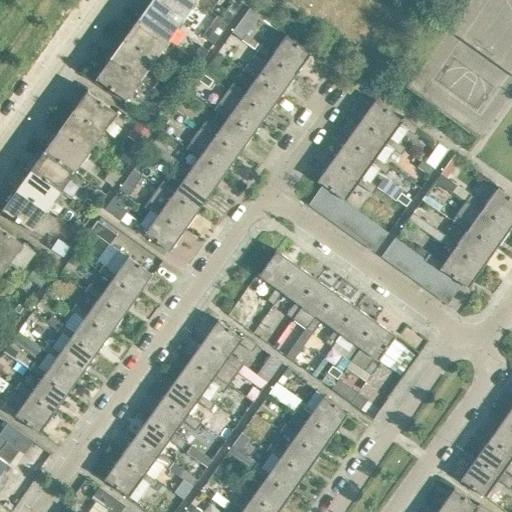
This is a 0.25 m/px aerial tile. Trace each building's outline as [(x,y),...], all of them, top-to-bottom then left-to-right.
[(184,20),(155,0),(152,0),(139,18),(169,40),(184,20)] [(198,0),(197,0),(155,0),(184,20),(198,0)] [(217,0),(197,0),(198,0),(211,9),(217,0)] [(228,23),(242,3),(237,0),(233,0),(220,18),(228,23)] [(261,15),(260,15),(250,8),(232,32),(240,38),(243,40),(247,35),(248,34),(261,15)] [(169,40),(139,18),(125,39),(155,60),(169,40)] [(309,52),(302,47),(288,37),(289,36),(288,36),(287,35),(274,53),(261,44),(256,51),(269,60),(271,57),(296,74),(312,53),(311,52),(310,51),(309,52)] [(162,75),(153,64),(155,60),(125,39),(110,59),(141,80),(152,89),(162,75)] [(192,59),(200,64),(209,51),(201,46),(192,59)] [(296,74),(271,57),(269,60),(263,68),(254,62),(251,66),(247,63),(242,71),(255,80),(257,76),(282,94),(296,74)] [(141,80),(110,59),(96,79),(97,79),(98,78),(126,99),(125,100),(126,100),(141,80)] [(214,80),(204,74),(199,80),(209,87),(214,80)] [(282,94),(257,76),(255,80),(246,92),(233,83),(228,90),(241,99),(243,96),(268,113),(282,94)] [(88,90),(74,110),(104,131),(119,111),(118,110),(117,111),(89,91),(89,90),(88,90)] [(268,113),(243,96),(241,99),(228,90),(219,102),(214,110),(227,119),(230,115),(254,133),(268,113)] [(420,128),(404,117),(403,118),(376,100),(376,99),(361,120),(389,141),(391,137),(399,143),(408,130),(415,135),(420,128)] [(90,151),(104,131),(74,110),(60,130),(90,151)] [(254,133),(230,115),(227,119),(218,131),(205,122),(200,129),(213,138),(216,135),(240,152),(254,133)] [(406,147),(399,143),(391,137),(389,141),(361,120),(347,140),(375,160),(377,156),(385,162),(394,150),(401,155),(406,147)] [(128,136),(141,145),(151,132),(138,122),(128,136)] [(240,152),(216,135),(213,138),(200,129),(191,142),(186,149),(199,158),(202,154),(226,172),(240,152)] [(90,151),(60,130),(45,150),(75,171),(90,151)] [(392,167),(385,162),(377,156),(375,160),(347,140),(333,159),(361,180),(363,176),(371,182),(380,169),(387,174),(392,167)] [(435,167),(448,149),(440,142),(426,161),(435,167)] [(147,150),(163,162),(168,155),(152,143),(147,150)] [(75,171),(45,150),(31,170),(61,191),(75,171)] [(122,160),(129,164),(135,155),(128,151),(122,160)] [(226,172),(202,154),(199,158),(190,170),(177,161),(172,168),(185,177),(188,174),(212,191),(226,172)] [(459,159),(454,155),(436,179),(452,191),(457,184),(446,177),(459,159)] [(435,167),(426,161),(422,158),(417,165),(430,174),(435,167)] [(378,186),(371,182),(363,176),(361,180),(333,159),(318,181),(323,184),(333,191),(342,198),(345,200),(344,200),(345,201),(358,183),(373,194),(378,186)] [(61,191),(31,170),(16,190),(47,212),(61,191)] [(119,189),(129,195),(142,176),(132,170),(119,189)] [(212,191),(188,174),(185,177),(176,190),(164,181),(158,188),(171,197),(174,193),(198,211),(212,191)] [(318,211),(333,191),(323,184),(309,204),(318,211)] [(511,196),(498,187),(486,204),(471,194),(466,201),(481,211),(483,208),(511,228),(511,226),(511,196)] [(198,211),(174,193),(171,197),(158,188),(150,200),(144,207),(149,211),(157,216),(160,213),(185,230),(198,211)] [(47,212),(16,190),(2,210),(3,211),(4,210),(32,230),(31,231),(32,232),(47,212)] [(328,218),(342,198),(333,191),(318,211),(328,218)] [(406,206),(411,199),(401,192),(397,199),(406,206)] [(114,196),(106,208),(121,219),(126,212),(123,210),(127,205),(114,196)] [(337,225),(350,207),(343,202),(344,200),(345,200),(342,198),(328,218),(337,225)] [(497,247),(511,228),(483,208),(481,211),(466,201),(456,214),(452,221),(466,231),(469,227),(497,247)] [(347,231),(360,214),(350,207),(337,225),(347,231)] [(185,230),(160,213),(157,216),(149,211),(141,223),(136,219),(131,226),(145,236),(146,234),(170,251),(185,230)] [(356,238),(369,220),(360,214),(347,231),(356,238)] [(417,225),(438,240),(443,233),(422,219),(417,225)] [(117,234),(98,220),(91,230),(110,244),(117,234)] [(379,227),(371,222),(369,220),(356,238),(366,245),(379,227)] [(0,255),(10,263),(25,242),(24,242),(23,243),(0,226),(0,255)] [(375,252),(387,236),(388,234),(379,227),(366,245),(375,252)] [(443,233),(438,240),(453,250),(455,247),(483,267),(497,247),(469,227),(466,231),(458,243),(443,233)] [(51,249),(64,257),(70,246),(58,239),(51,249)] [(391,263),(404,246),(394,239),(382,256),(391,263)] [(401,270),(413,252),(404,246),(391,263),(401,270)] [(468,288),(483,267),(455,247),(453,250),(443,263),(429,253),(424,260),(432,266),(439,271),(441,269),(443,271),(453,277),(462,284),(468,288)] [(280,289),(298,265),(276,249),(259,274),(276,287),(267,300),(274,305),(283,292),(280,289)] [(154,273),(121,250),(109,267),(104,264),(99,271),(112,280),(114,277),(139,294),(154,273)] [(410,277),(423,259),(413,252),(401,270),(410,277)] [(0,277),(10,263),(0,255),(0,277)] [(420,283),(432,266),(424,260),(423,259),(410,277),(420,283)] [(299,303),(317,279),(298,265),(280,289),(283,292),(296,301),(287,314),(294,319),(303,306),(299,303)] [(429,290),(443,271),(441,269),(439,271),(432,266),(420,283),(429,290)] [(27,278),(40,287),(45,279),(32,271),(27,278)] [(439,297),(453,277),(443,271),(429,290),(439,297)] [(139,294),(114,277),(112,280),(103,293),(90,283),(85,291),(98,300),(100,296),(125,314),(139,294)] [(448,304),(462,284),(453,277),(439,297),(448,304)] [(319,317),(337,293),(317,279),(299,303),(303,306),(294,319),(306,328),(313,333),(323,320),(319,317)] [(234,316),(240,320),(258,293),(250,287),(245,293),(246,294),(239,305),(241,306),(234,316)] [(338,331),(356,307),(337,293),(319,317),(323,320),(335,329),(326,342),(333,347),(336,342),(342,334),(338,331)] [(125,314),(100,296),(98,300),(89,312),(76,303),(71,310),(74,312),(84,319),(86,316),(111,333),(125,314)] [(358,345),(376,321),(356,307),(338,331),(342,334),(336,342),(349,351),(345,355),(352,361),(362,348),(358,345)] [(74,312),(65,325),(75,332),(84,319),(74,312)] [(111,333),(86,316),(84,319),(75,332),(65,325),(62,323),(57,330),(62,333),(70,339),(72,335),(97,353),(111,333)] [(219,319),(203,341),(228,358),(231,355),(240,342),(252,351),(257,344),(244,335),(242,336),(219,319)] [(380,360),(397,336),(376,321),(358,345),(362,348),(352,361),(365,369),(372,374),(381,361),(382,361),(380,360)] [(12,341),(34,357),(41,348),(19,332),(12,341)] [(97,353),(72,335),(70,339),(62,333),(53,346),(48,342),(43,349),(48,353),(56,358),(58,355),(83,372),(97,353)] [(244,364),(231,355),(228,358),(203,341),(190,360),(214,378),(217,374),(230,383),(238,371),(244,364)] [(83,372),(58,355),(56,358),(48,353),(39,365),(34,362),(29,369),(31,370),(42,378),(44,374),(69,392),(83,372)] [(271,354),(259,371),(257,374),(267,381),(270,378),(281,362),(271,354)] [(203,394),(211,399),(220,387),(224,390),(230,383),(217,374),(214,378),(190,360),(176,380),(200,397),(203,394)] [(343,371),(332,363),(327,370),(338,378),(343,371)] [(69,392),(44,374),(42,378),(33,390),(20,381),(18,385),(15,388),(28,397),(30,394),(55,412),(69,392)] [(332,388),(351,402),(359,392),(339,378),(332,388)] [(211,399),(203,394),(200,397),(176,380),(162,399),(186,417),(189,413),(198,401),(211,410),(216,403),(211,399)] [(269,392),(269,393),(294,411),(299,404),(302,400),(295,395),(284,387),(283,386),(277,382),(269,392)] [(234,388),(229,394),(248,407),(253,401),(247,397),(234,388)] [(349,413),(317,389),(304,407),(299,404),(294,411),(307,420),(309,416),(334,434),(349,413)] [(55,412),(30,394),(28,397),(19,410),(6,401),(1,408),(15,418),(16,416),(40,433),(55,412)] [(202,422),(189,413),(186,417),(162,399),(148,419),(172,436),(175,433),(184,420),(197,429),(202,422)] [(334,434),(309,416),(307,420),(298,432),(285,423),(280,430),(293,439),(295,436),(320,453),(334,434)] [(188,442),(175,433),(172,436),(148,419),(134,438),(159,456),(161,452),(170,440),(183,449),(188,442)] [(511,425),(504,419),(490,439),(511,454),(511,425)] [(0,433),(0,435),(19,450),(25,453),(34,441),(8,422),(0,433)] [(19,450),(0,435),(0,490),(8,479),(1,474),(8,464),(9,465),(10,464),(19,450)] [(320,453),(295,436),(293,439),(284,452),(271,443),(266,450),(271,453),(279,459),(281,455),(306,473),(320,453)] [(174,461),(161,452),(159,456),(134,438),(120,458),(145,475),(147,472),(155,477),(164,465),(169,469),(174,461)] [(511,454),(490,439),(476,458),(501,476),(503,472),(511,460),(511,459),(511,454)] [(212,459),(205,454),(192,445),(187,452),(206,466),(212,459)] [(228,452),(250,468),(255,462),(233,446),(228,452)] [(306,473),(281,455),(279,459),(271,453),(262,466),(257,462),(252,470),(265,479),(268,475),(292,493),(306,473)] [(160,481),(155,477),(147,472),(145,475),(120,458),(105,479),(129,497),(130,496),(138,501),(150,485),(155,488),(160,481)] [(501,476),(476,458),(461,479),(485,497),(498,479),(511,488),(511,486),(511,478),(503,472),(501,476)] [(198,478),(174,461),(169,469),(193,486),(196,480),(198,478)] [(278,511),(292,493),(268,475),(265,479),(256,491),(243,482),(238,489),(251,498),(254,495),(278,511)] [(120,511),(126,505),(100,486),(92,498),(108,509),(106,511),(120,511)] [(454,488),(439,509),(443,511),(474,511),(475,511),(476,511),(491,511),(480,503),(478,505),(454,488)] [(278,511),(254,495),(251,498),(242,511),(230,501),(224,509),(229,511),(278,511)]
